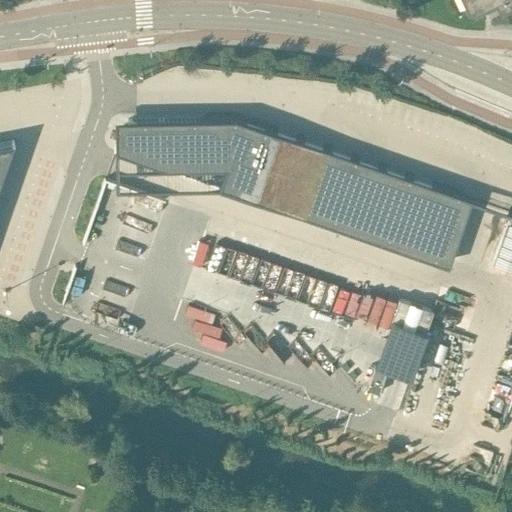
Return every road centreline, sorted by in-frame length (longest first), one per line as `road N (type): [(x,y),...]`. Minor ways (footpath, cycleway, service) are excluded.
road 1 (tertiary): [(511,86),(405,43),(345,29),(228,15),(91,21)]
road 2 (unknown): [(90,147),(392,267),(406,303),(370,346)]
